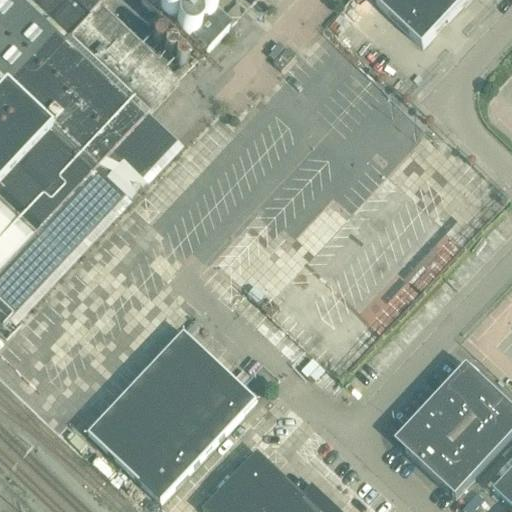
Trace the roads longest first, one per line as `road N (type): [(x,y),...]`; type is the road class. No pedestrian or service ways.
road 1 (unclassified): [(351,438),(511,270)]
road 2 (unclassified): [(511,176),(435,102),(511,21)]
road 3 (unclassified): [(183,135),(311,0)]
